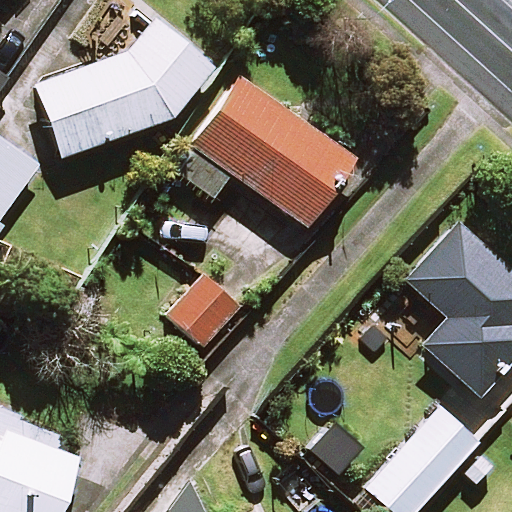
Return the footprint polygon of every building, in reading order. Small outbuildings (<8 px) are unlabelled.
[(123,52),(94,64),(27,88),(53,160),(163,119),(203,72),(145,22),(123,52)] [(0,216),(34,166),(0,126),(0,83),(3,79),(0,76),(0,216)] [(343,163),(229,79),(163,168),(205,200),(224,175),(295,227),(343,163)] [(511,321),(511,280),(449,224),(397,282),(438,319),(414,347),(471,398),(511,351),(511,329),(508,326),(511,321)] [(232,309),(198,277),(161,316),(195,348),(232,309)] [(408,511),(469,444),(431,410),(360,490),(385,511),(408,511)] [(50,511),(78,446),(0,414),(0,511),(50,511)] [(194,511),(187,496),(154,511),(194,511)]
